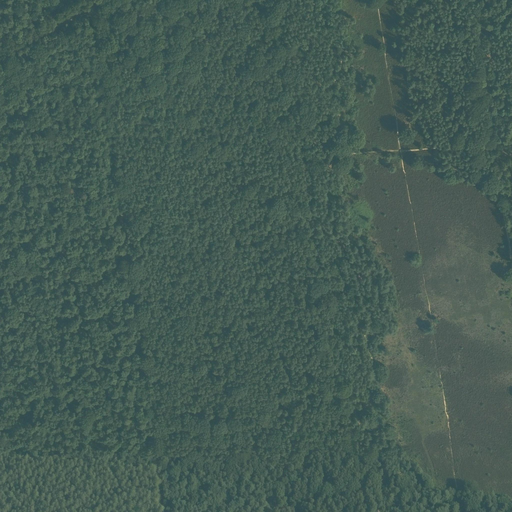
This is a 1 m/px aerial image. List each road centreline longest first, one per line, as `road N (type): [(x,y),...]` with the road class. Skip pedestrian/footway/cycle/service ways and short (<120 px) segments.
road 1 (track): [(146,469),(121,421),(18,83),(0,49)]
road 2 (track): [(456,146),(302,159),(273,0)]
road 3 (track): [(359,488),(312,234)]
road 4 (track): [(163,472),(359,488)]
road 5 (track): [(0,462),(146,469)]
